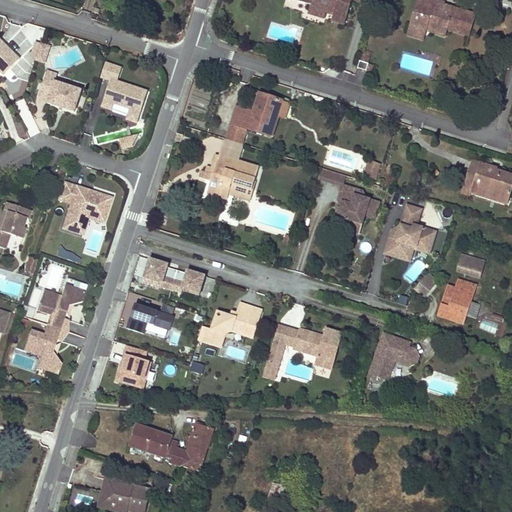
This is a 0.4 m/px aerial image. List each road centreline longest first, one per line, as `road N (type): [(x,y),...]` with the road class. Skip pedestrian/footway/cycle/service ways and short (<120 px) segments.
road 1 (residential): [(146,176),(39,511)]
road 2 (residential): [(493,135),(189,43)]
road 3 (residential): [(183,62),(0,5)]
road 4 (unclassified): [(146,176),(51,142),(0,160)]
road 5 (unknown): [(78,412),(186,418),(194,429)]
